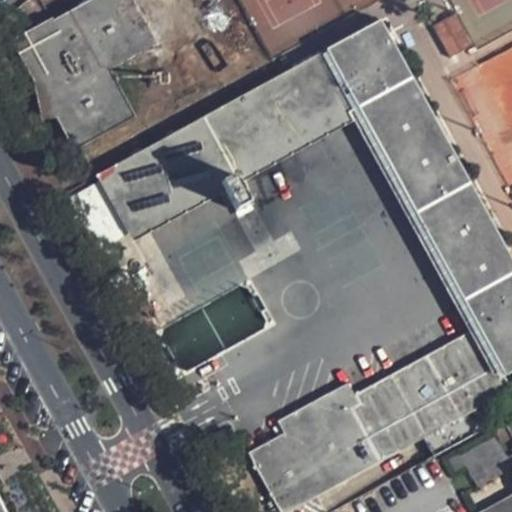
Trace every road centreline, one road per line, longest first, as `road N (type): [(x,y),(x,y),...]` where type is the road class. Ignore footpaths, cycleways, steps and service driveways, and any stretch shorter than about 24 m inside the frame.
road 1 (tertiary): [(184,511),(0,172)]
road 2 (tertiary): [(0,291),(121,511)]
